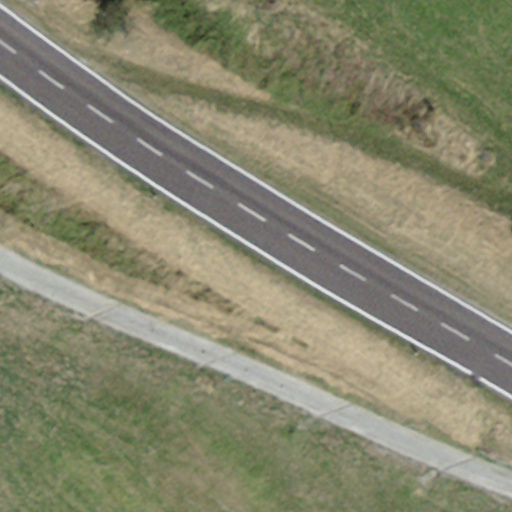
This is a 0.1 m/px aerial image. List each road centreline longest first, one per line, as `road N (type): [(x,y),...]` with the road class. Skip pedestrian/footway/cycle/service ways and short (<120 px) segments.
road 1 (secondary): [(0,39),(189,172),(511,364)]
road 2 (track): [(511,488),(0,258)]
